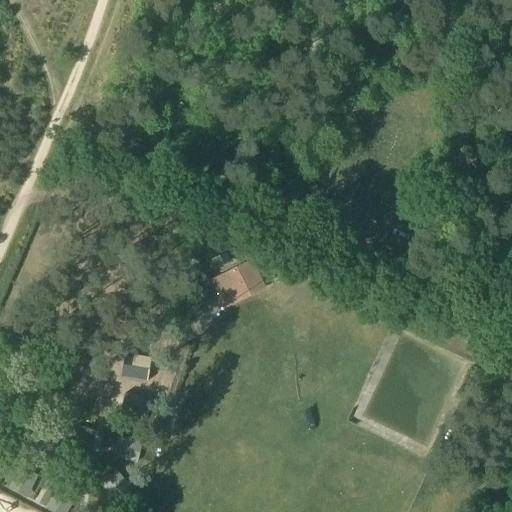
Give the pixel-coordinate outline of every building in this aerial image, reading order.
[(251,262),(212,282),(225,308),(264,289),(251,262)] [(122,376),(122,377),(148,382),(148,380),(147,380),(151,360),(152,360),(152,359),(126,354),(125,356),(127,356),(124,376),(122,376)] [(120,415),(120,417),(146,423),(146,422),(145,421),(150,401),(151,402),(152,400),(125,394),(125,395),(127,396),(122,416),(120,415)] [(27,450),(54,451),(55,430),(28,429),(27,450)] [(124,441),(120,457),(138,462),(142,445),(124,441)] [(21,468),(13,485),(28,492),(36,476),(21,468)] [(120,476),(106,487),(118,501),(131,490),(120,476)] [(60,488),(51,504),(64,511),(66,511),(75,497),(60,488)]
